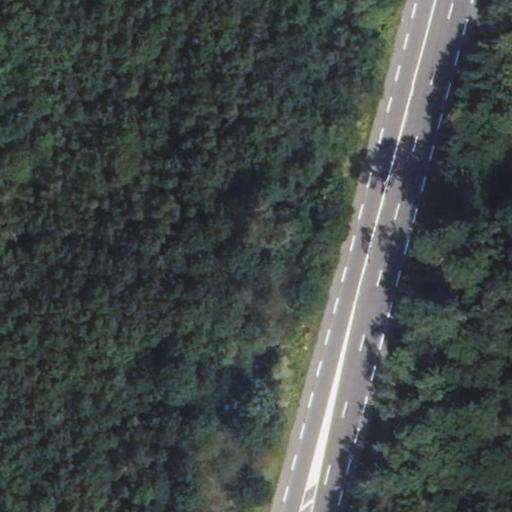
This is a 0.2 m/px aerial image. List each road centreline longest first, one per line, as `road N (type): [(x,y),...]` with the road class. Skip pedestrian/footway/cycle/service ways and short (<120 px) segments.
road 1 (primary): [(309,511),(444,0)]
road 2 (unknown): [(427,511),(425,411),(511,153)]
